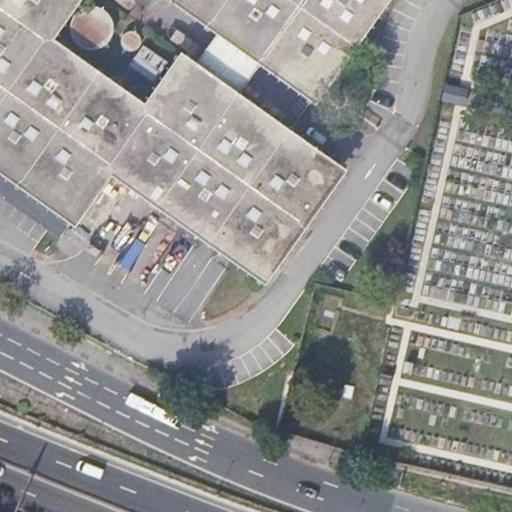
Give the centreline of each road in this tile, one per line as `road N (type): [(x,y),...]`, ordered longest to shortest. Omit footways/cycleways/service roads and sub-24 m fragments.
road 1 (trunk): [(385,511),(161,427),(0,344)]
road 2 (motorway): [(187,511),(0,438)]
